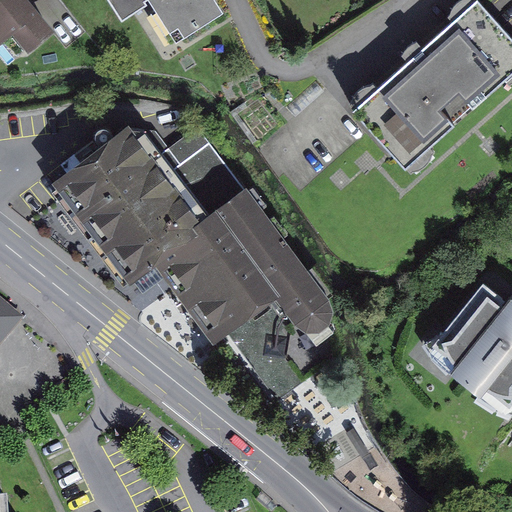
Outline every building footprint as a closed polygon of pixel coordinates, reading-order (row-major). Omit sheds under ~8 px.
[(0,0),(0,39),(12,31),(27,50),(50,31),(25,0),(0,0)] [(221,15),(211,0),(110,0),(123,20),(149,3),(175,44),(221,15)] [(511,36),(479,0),(476,0),(417,53),(463,105),(473,96),(483,107),(511,81),(511,36)] [(463,105),(417,53),(355,107),(414,173),(465,128),(453,115),(463,105)] [(140,105),(70,161),(85,179),(72,190),(139,279),(163,261),(178,280),(193,269),(204,284),(236,331),(246,324),(300,390),(336,362),(347,376),(361,365),(346,318),(337,307),(342,293),(253,170),(230,187),(210,160),(202,166),(162,111),(140,105)] [(511,397),(511,313),(482,290),(432,352),(504,408),(511,397)] [(0,336),(17,313),(0,300),(0,336)] [(322,404),(297,425),(312,443),(338,422),(322,404)]
